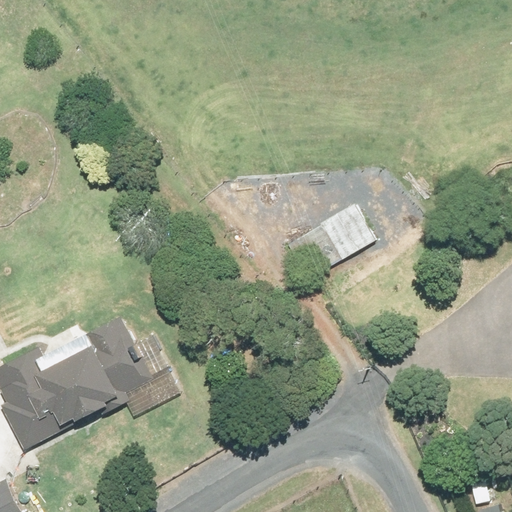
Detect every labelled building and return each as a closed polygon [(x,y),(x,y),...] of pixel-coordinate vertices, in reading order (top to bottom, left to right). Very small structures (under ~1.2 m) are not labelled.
[(322,225),(345,261),(392,232),(386,222),(394,217),(381,197),(362,209),(357,202),(322,225)] [(345,261),(322,225),(290,245),(313,282),(345,261)] [(138,343),(121,315),(88,333),(81,321),(0,364),(0,375),(16,405),(7,410),(27,446),(107,403),(111,410),(120,425),(184,390),(152,335),(138,343)] [(361,316),(348,332),(383,361),(396,345),(361,316)] [(472,480),(478,503),(503,497),(497,474),(472,480)] [(0,511),(12,511),(0,489),(0,511)] [(504,511),(500,502),(479,511),(504,511)]
